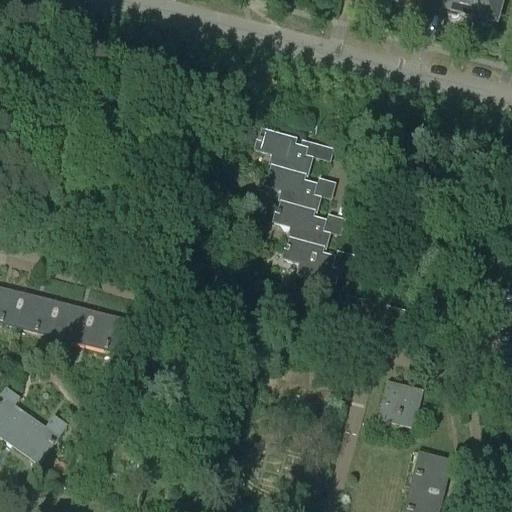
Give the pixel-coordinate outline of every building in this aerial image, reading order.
[(446,0),(443,13),(446,14),(445,15),(447,19),(455,21),(459,18),(459,17),(469,20),(473,0),(446,0)] [(473,0),(469,20),(479,23),(478,24),(480,28),(488,30),(492,27),(492,26),(494,26),(500,0),(473,0)] [(273,159),(270,170),(307,181),(314,154),(296,149),(298,144),(260,134),(255,154),(273,159)] [(281,194),(278,206),(316,217),(323,190),(306,186),(307,181),(270,170),(264,189),(281,194)] [(291,231),(288,243),(325,253),(332,226),(315,222),(316,217),(278,206),(273,226),(291,231)] [(325,253),(288,243),(282,262),(300,267),(297,279),(334,290),(342,263),(324,258),(325,253)] [(458,280),(455,292),(477,296),(479,285),(458,280)] [(0,327),(120,358),(128,325),(0,292),(0,327)] [(455,292),(453,304),(475,308),(477,296),(455,292)] [(346,300),(340,321),(351,324),(356,303),(346,300)] [(356,303),(351,324),(361,326),(367,306),(356,303)] [(453,304),(451,315),(472,320),(475,308),(453,304)] [(367,306),(361,326),(372,329),(377,308),(367,306)] [(377,308),(372,329),(382,332),(388,311),(377,308)] [(388,311),(382,332),(393,334),(398,314),(388,311)] [(398,314),(393,334),(403,337),(409,316),(398,314)] [(409,316),(403,337),(414,340),(419,319),(409,316)] [(419,319),(414,340),(424,342),(430,322),(419,319)] [(405,392),(403,398),(384,393),(376,423),(396,428),(397,424),(414,428),(422,396),(405,392)] [(13,411),(18,403),(4,394),(0,399),(0,439),(39,468),(65,431),(52,422),(43,433),(13,411)] [(111,471),(125,474),(131,451),(117,447),(111,471)] [(403,511),(439,511),(452,465),(418,457),(403,511)]
